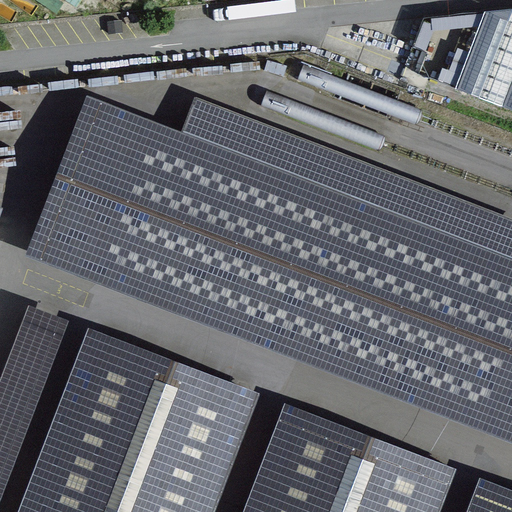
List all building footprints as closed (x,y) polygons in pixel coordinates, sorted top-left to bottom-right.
[(511,111),(511,10),(485,13),(455,89),(511,111)] [(185,134),(92,98),(29,258),(511,443),(511,259),(511,260),(511,258),(511,220),(198,99),(185,134)] [(0,497),(68,322),(28,307),(0,379),(0,497)] [(188,511),(237,385),(113,337),(45,511),(188,511)] [(413,511),(433,461),(309,414),(271,511),(413,511)] [(217,511),(242,511),(264,451),(254,447),(240,488),(227,483),(217,511)] [(511,511),(511,489),(494,483),(483,511),(511,511)]
